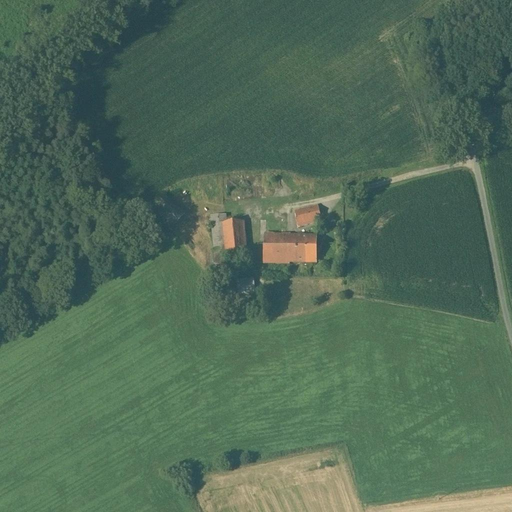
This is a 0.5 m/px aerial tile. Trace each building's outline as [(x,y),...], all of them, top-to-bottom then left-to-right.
[(158,199),(180,220),(185,216),(163,195),(158,199)] [(158,199),(150,208),(172,229),(180,220),(158,199)] [(321,203),(298,210),(302,224),(325,218),(321,203)] [(230,213),(213,214),(216,264),(229,263),(228,257),(250,255),(248,219),(230,221),(230,213)] [(291,213),(278,213),(278,232),(268,232),(268,263),(319,263),(320,233),(291,232),(291,213)] [(257,278),(228,279),(229,294),(258,292),(257,278)]
